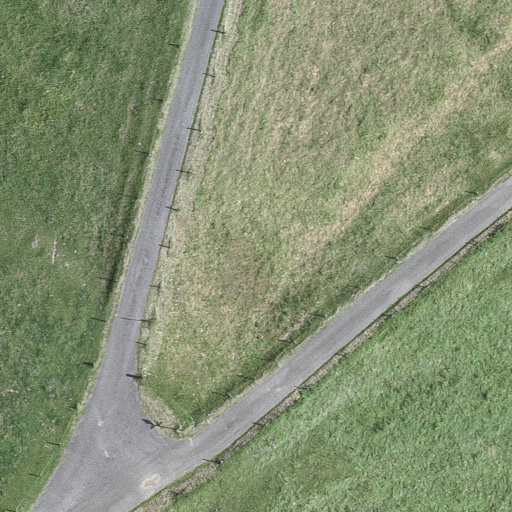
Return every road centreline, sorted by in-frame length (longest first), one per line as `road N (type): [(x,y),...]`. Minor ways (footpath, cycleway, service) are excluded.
road 1 (unclassified): [(212,0),(100,427),(98,511)]
road 2 (unclassified): [(511,193),(194,446),(98,511)]
